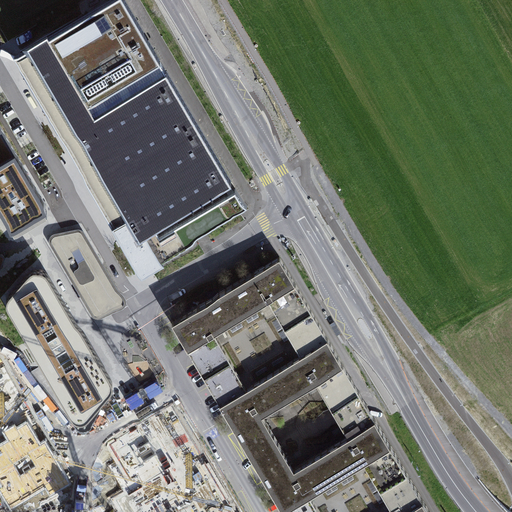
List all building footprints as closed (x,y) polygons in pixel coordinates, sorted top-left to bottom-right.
[(246,210),(123,0),(112,0),(13,56),(140,275),(246,210)] [(0,216),(36,198),(0,127),(0,216)] [(20,233),(32,227),(30,222),(18,229),(20,233)] [(82,230),(80,229),(79,228),(77,228),(54,233),(52,235),(50,236),(49,239),(49,241),(49,243),(64,268),(92,316),(93,317),(95,319),(98,319),(101,319),(123,309),(125,308),(126,306),(126,303),(126,301),(125,299),(124,297),(122,294),(118,291),(85,234),(84,231),(82,230)] [(37,261),(34,259),(32,259),(29,260),(25,262),(8,280),(7,282),(7,283),(46,350),(76,325),(39,263),(37,261)] [(280,505),(283,511),(427,511),(361,394),(283,260),(258,275),(173,323),(181,335),(193,355),(214,391),(225,410),(241,438),(280,505)] [(114,386),(76,325),(46,350),(84,416),(88,420),(91,421),(94,421),(97,419),(99,416),(115,392),(115,390),(114,386)]
